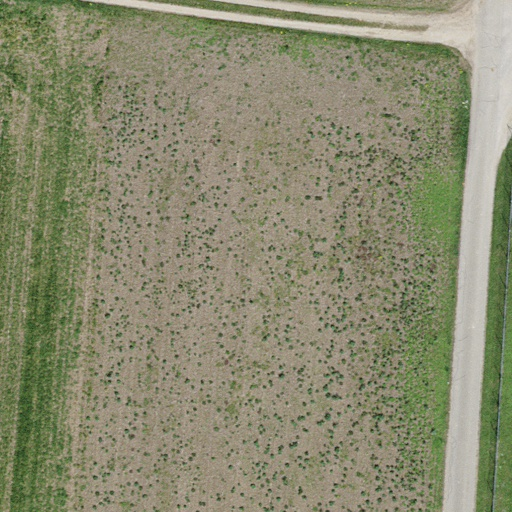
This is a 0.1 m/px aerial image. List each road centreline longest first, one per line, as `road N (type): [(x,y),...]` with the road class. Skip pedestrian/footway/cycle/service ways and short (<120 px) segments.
road 1 (unclassified): [(493,36),(454,511)]
road 2 (track): [(493,36),(190,0)]
